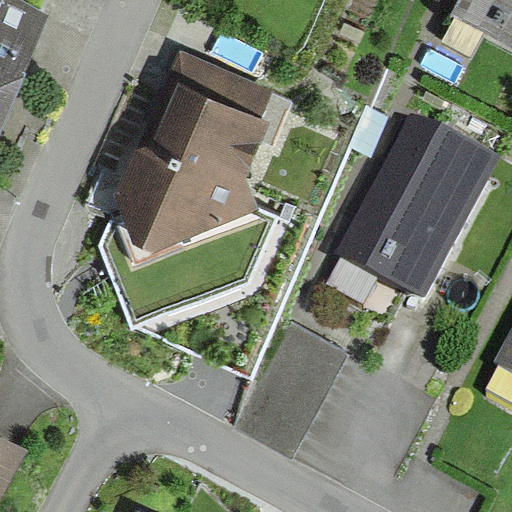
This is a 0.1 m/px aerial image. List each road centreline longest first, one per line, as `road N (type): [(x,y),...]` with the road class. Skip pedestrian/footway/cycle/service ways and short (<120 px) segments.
road 1 (residential): [(109,416),(18,337),(10,280),(125,0)]
road 2 (residential): [(315,511),(109,416)]
